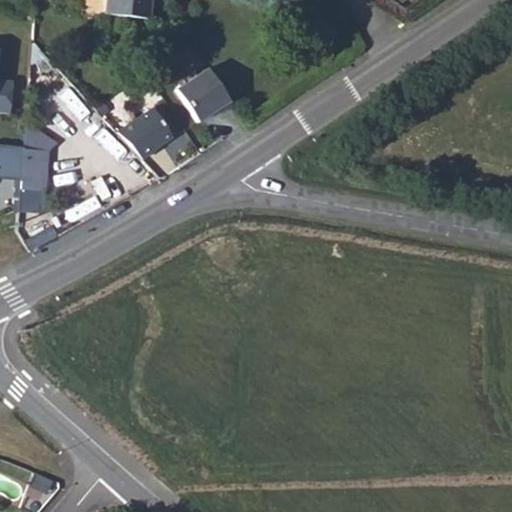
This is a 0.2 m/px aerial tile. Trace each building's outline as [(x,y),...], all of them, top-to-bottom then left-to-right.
[(117,0),(116,20),(159,24),(161,0),(117,0)] [(0,53),(0,51),(0,50),(0,111),(8,112),(11,79),(0,78),(0,53)] [(207,69),(175,88),(197,123),(229,102),(207,69)] [(112,132),(143,160),(176,138),(155,107),(112,132)] [(0,149),(0,194),(9,195),(12,150),(0,149)] [(37,155),(36,196),(68,197),(70,156),(37,155)]
